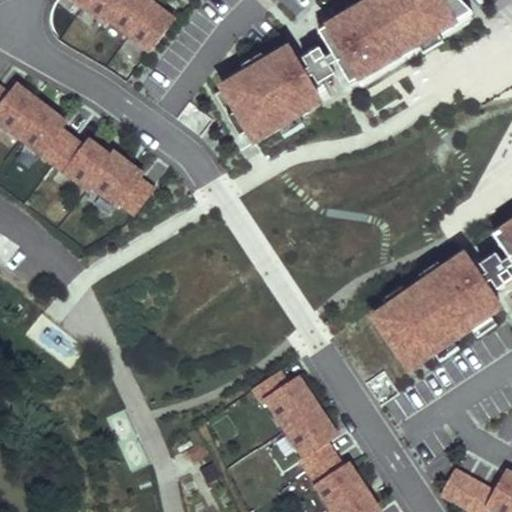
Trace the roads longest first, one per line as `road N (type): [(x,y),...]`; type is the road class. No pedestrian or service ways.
road 1 (residential): [(157,129),(197,158),(427,511)]
road 2 (residential): [(12,32),(157,129)]
road 3 (residential): [(257,0),(232,22),(157,129)]
